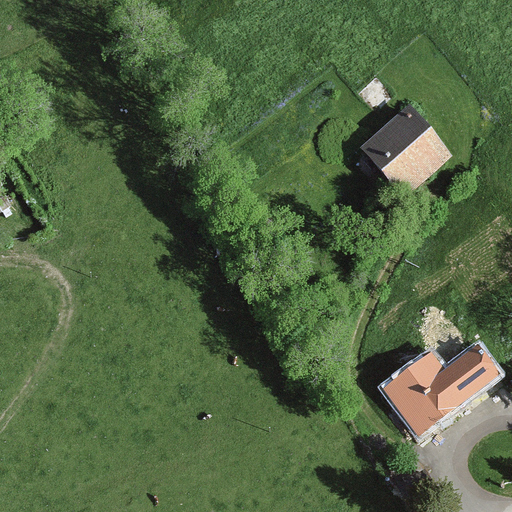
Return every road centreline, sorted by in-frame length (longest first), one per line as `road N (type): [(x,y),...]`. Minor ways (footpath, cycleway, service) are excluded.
road 1 (track): [(444,480),(360,401),(352,361),(393,258),(457,180)]
road 2 (track): [(0,426),(63,328),(69,300),(63,279),(40,259),(0,257)]
road 3 (unclassified): [(511,414),(481,421),(441,456),(444,480),(476,511)]
